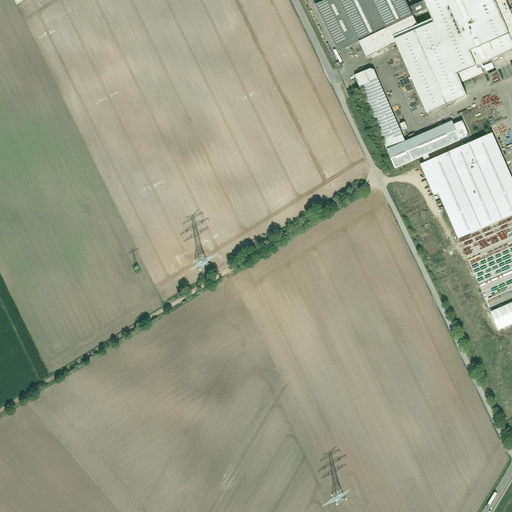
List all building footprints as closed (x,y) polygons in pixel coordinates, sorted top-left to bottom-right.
[(325,0),(315,5),(338,52),(359,42),(366,57),(396,43),(427,114),(468,96),(462,82),(484,73),(480,64),(511,50),(511,13),(506,0),(424,0),(424,1),(410,7),(406,0),(325,0)] [(511,77),(511,55),(495,63),(503,81),(511,77)] [(495,69),(492,62),(483,66),(486,72),(495,69)] [(371,68),(355,75),(396,169),(470,136),(463,120),(454,124),(453,120),(406,141),(374,70),(371,68)] [(511,176),(493,133),(420,164),(434,195),(439,193),(459,239),(511,215),(511,176)] [(511,300),(488,311),(496,329),(511,322),(511,300)]
